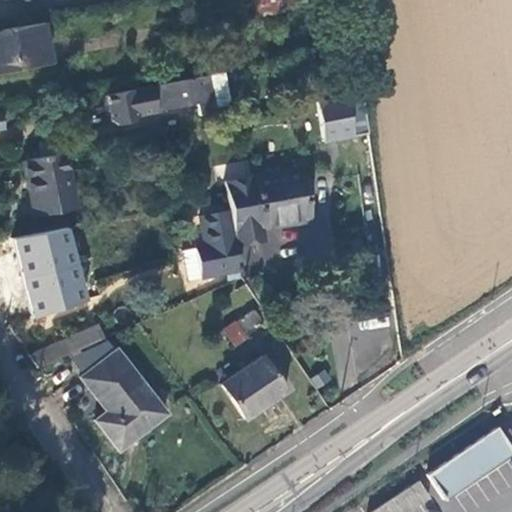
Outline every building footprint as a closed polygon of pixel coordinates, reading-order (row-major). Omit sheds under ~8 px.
[(277,0),(260,0),(261,10),(278,10),(277,0)] [(0,69),(49,61),(42,21),(0,28),(0,69)] [(222,74),(207,77),(213,108),(223,106),(227,100),(222,74)] [(207,77),(94,98),(99,122),(107,127),(124,124),(130,117),(195,106),(197,116),(214,113),(213,108),(207,77)] [(344,100),(315,105),(321,144),(351,139),(344,100)] [(72,205),(64,150),(25,156),(34,211),(72,205)] [(301,170),(224,184),(227,196),(230,213),(236,249),(258,245),(256,232),(262,231),(310,222),(301,170)] [(190,284),(241,272),(236,249),(230,213),(198,221),(202,234),(208,232),(212,245),(196,249),(196,252),(185,254),(190,284)] [(126,250),(120,225),(89,232),(94,250),(78,261),(79,267),(89,261),(126,250)] [(11,254),(18,277),(71,264),(61,226),(37,230),(42,245),(11,254)] [(256,232),(258,245),(265,244),(262,231),(256,232)] [(72,271),(79,267),(78,261),(71,264),(18,277),(26,303),(65,292),(63,283),(75,280),(72,271)] [(236,298),(240,306),(228,312),(236,327),(252,318),(249,311),(258,306),(249,291),(236,298)] [(94,322),(25,353),(32,364),(100,337),(94,322)] [(91,419),(114,448),(163,411),(115,347),(111,351),(101,340),(69,355),(79,375),(78,375),(104,409),(91,419)] [(263,360),(220,386),(242,421),(284,395),(263,360)] [(497,427),(427,475),(444,500),(511,453),(511,449),(509,445),(511,442),(511,437),(508,432),(502,435),(497,427)] [(421,482),(367,511),(406,511),(430,500),(421,482)]
